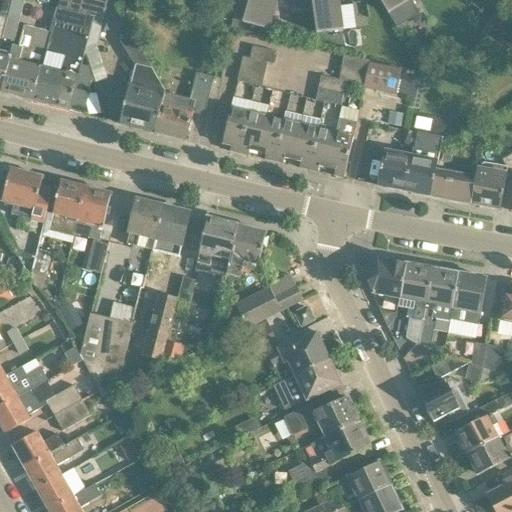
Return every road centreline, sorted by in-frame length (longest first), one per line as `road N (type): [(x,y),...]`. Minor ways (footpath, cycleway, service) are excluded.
road 1 (residential): [(332,214),(0,136)]
road 2 (residential): [(445,511),(323,265),(332,214)]
road 3 (unclassified): [(511,248),(332,214)]
